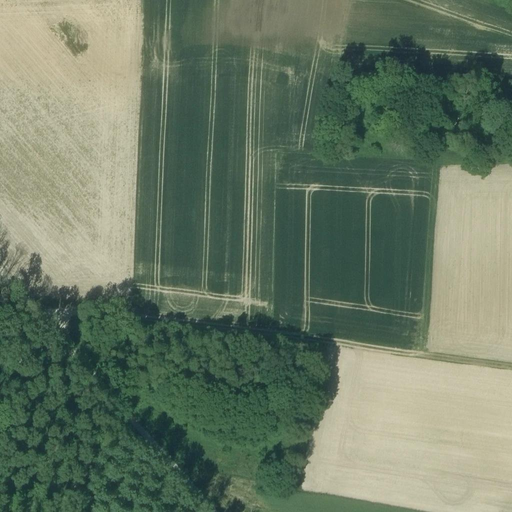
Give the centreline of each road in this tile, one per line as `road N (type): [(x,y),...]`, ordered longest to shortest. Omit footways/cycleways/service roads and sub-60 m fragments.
road 1 (track): [(35,310),(511,367)]
road 2 (unclassified): [(0,269),(213,511)]
